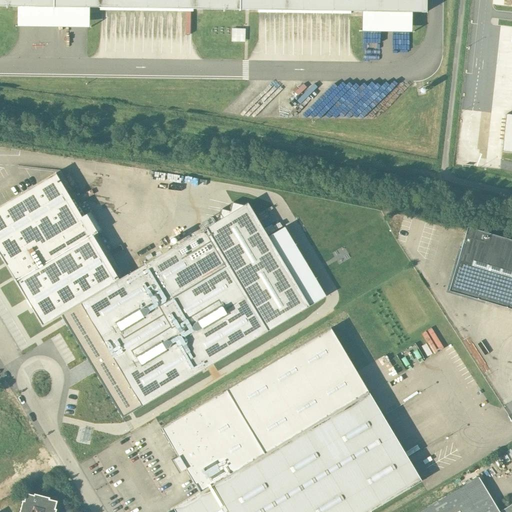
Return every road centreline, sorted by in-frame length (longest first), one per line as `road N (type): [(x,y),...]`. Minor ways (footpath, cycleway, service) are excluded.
road 1 (unclassified): [(511,191),(446,175),(462,0)]
road 2 (residential): [(52,434),(23,375),(36,359),(56,365),(57,411)]
road 3 (unknown): [(383,511),(496,444)]
